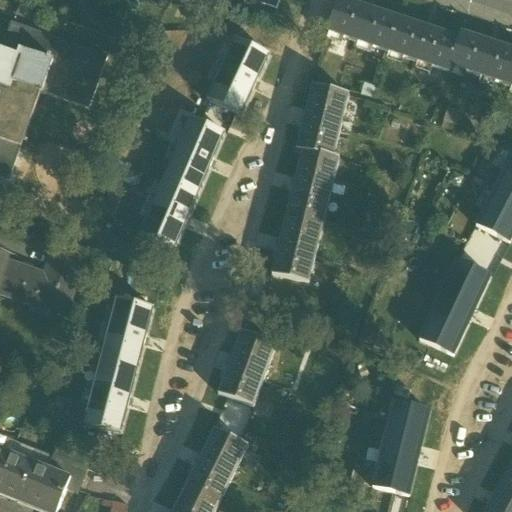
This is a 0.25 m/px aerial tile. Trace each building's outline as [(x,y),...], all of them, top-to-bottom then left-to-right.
[(278,0),(241,0),(275,11),(278,0)] [(399,22),(339,2),(328,35),(388,55),(399,22)] [(459,42),(399,22),(388,55),(449,75),(450,70),(459,42)] [(106,59),(11,27),(2,53),(0,51),(0,143),(20,151),(39,94),(89,111),(106,59)] [(511,85),(511,52),(461,36),(459,42),(450,70),(511,89),(511,85)] [(267,59),(236,44),(210,102),(241,117),(267,59)] [(347,98),(313,90),(298,152),(304,154),(332,160),(347,98)] [(224,136),(191,122),(166,181),(198,195),(224,136)] [(332,160),(304,154),(288,215),(323,223),(339,162),(332,160)] [(511,234),(511,162),(477,226),(508,243),(511,234)] [(198,195),(166,181),(141,239),(173,252),(198,195)] [(323,223),(288,215),(272,276),(307,285),(323,223)] [(82,267),(50,256),(43,276),(32,307),(30,313),(62,324),(82,267)] [(43,276),(6,263),(0,281),(0,295),(32,307),(43,276)] [(457,263),(420,341),(452,356),(489,278),(457,263)] [(186,321),(211,329),(217,310),(192,301),(186,321)] [(152,312),(118,304),(102,365),(136,374),(152,312)] [(241,336),(219,397),(252,409),(275,349),(241,336)] [(181,338),(172,360),(195,369),(203,346),(181,338)] [(136,374),(102,365),(86,427),(120,435),(136,374)] [(428,414),(394,406),(373,490),(407,498),(428,414)] [(215,432),(186,490),(217,505),(246,448),(215,432)] [(8,442),(0,438),(0,451),(4,453),(8,442)] [(90,458),(60,446),(56,457),(85,469),(90,458)] [(4,453),(0,451),(0,497),(18,505),(34,465),(4,453)] [(54,456),(48,471),(34,465),(18,505),(36,511),(58,511),(67,491),(74,472),(84,476),(87,469),(85,469),(56,457),(54,456)] [(84,476),(74,472),(67,491),(77,495),(84,476)] [(511,511),(511,474),(509,473),(488,511),(511,511)] [(186,490),(174,511),(213,511),(217,505),(186,490)] [(107,511),(124,511),(125,504),(109,502),(107,511)]
